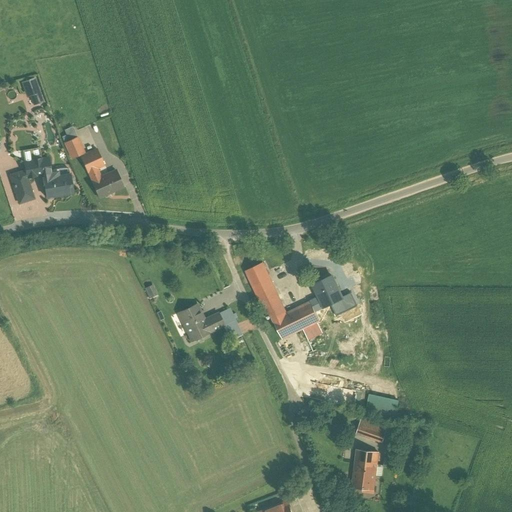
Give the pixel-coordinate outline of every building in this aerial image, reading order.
[(36,105),(47,103),(40,77),(25,81),(30,97),(34,96),(36,105)] [(73,139),(61,143),(67,158),(79,153),(73,139)] [(91,200),(95,199),(120,187),(111,169),(99,174),(97,169),(104,166),(95,147),(72,158),(82,179),(79,181),(91,200)] [(39,200),(69,194),(63,166),(47,169),(45,157),(19,161),(16,172),(6,175),(16,205),(35,198),(32,190),(36,190),(39,200)] [(261,264),(244,273),(278,342),(300,331),(304,341),(322,332),(308,303),(285,314),(261,264)] [(340,300),(330,274),(309,282),(319,307),(340,300)] [(151,285),(142,289),(148,300),(156,295),(151,285)] [(195,306),(176,315),(189,343),(221,329),(227,342),(239,337),(226,308),(201,319),(195,306)] [(401,416),(404,401),(374,393),(370,408),(401,416)] [(388,430),(361,420),(355,435),(382,445),(388,430)] [(377,454),(355,452),(351,487),(374,490),(377,454)] [(288,511),(285,501),(258,511),(257,511),(288,511)]
